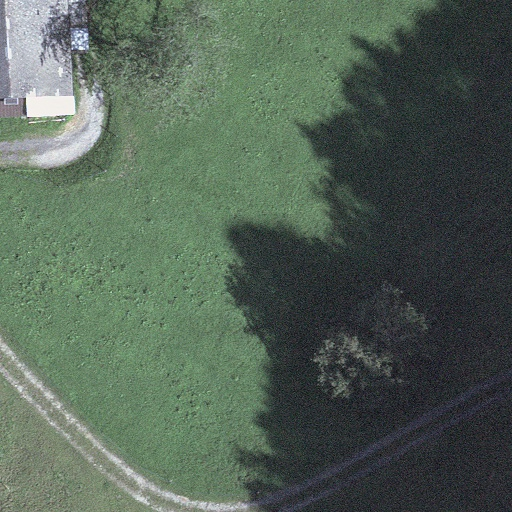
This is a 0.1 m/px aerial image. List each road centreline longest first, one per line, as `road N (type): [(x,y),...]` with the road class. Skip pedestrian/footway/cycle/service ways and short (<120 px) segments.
road 1 (track): [(237,511),(311,491),(511,378)]
road 2 (track): [(0,353),(45,408),(131,480),(201,511)]
